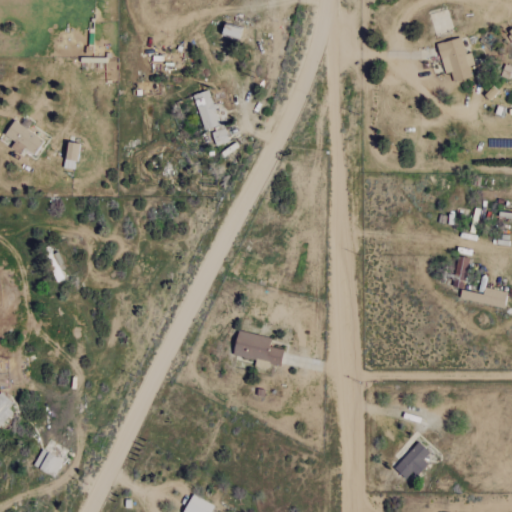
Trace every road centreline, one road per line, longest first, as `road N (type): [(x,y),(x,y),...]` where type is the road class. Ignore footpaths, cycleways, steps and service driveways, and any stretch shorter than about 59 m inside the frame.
road 1 (residential): [(88,511),(278,139),(327,21),(327,0)]
road 2 (residential): [(349,511),(327,21)]
road 3 (track): [(340,234),(511,247)]
road 4 (track): [(346,375),(511,375)]
